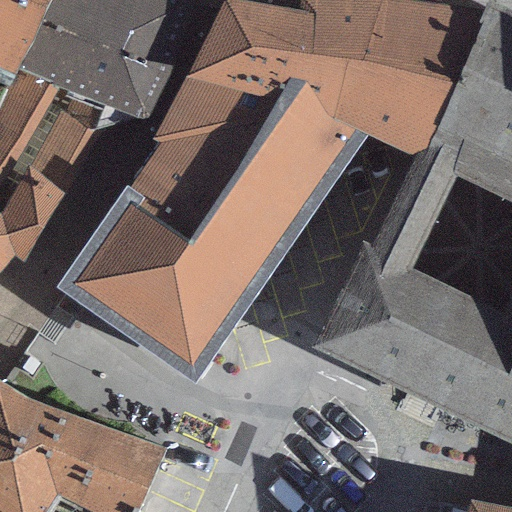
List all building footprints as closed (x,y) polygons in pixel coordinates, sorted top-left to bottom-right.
[(49,0),(0,0),(0,105),(14,75),(20,68),(49,0)] [(179,0),(49,0),(20,68),(118,111),(144,122),(179,43),(163,36),(179,0)] [(474,33),(485,11),(469,7),(372,0),(298,0),(298,1),(296,9),(229,0),(224,0),(152,139),(159,144),(129,189),(126,186),(56,288),(194,384),(367,136),(416,158),(474,33)] [(511,10),(490,0),(489,0),(485,11),(474,33),(416,158),(309,348),(424,404),(511,446),(511,10)] [(64,193),(118,111),(20,68),(14,75),(0,105),(0,212),(28,168),(64,193)] [(64,193),(28,168),(0,212),(0,271),(13,256),(22,262),(64,193)] [(22,397),(0,383),(0,511),(45,511),(56,496),(91,511),(138,511),(166,449),(22,397)] [(471,511),(441,503),(438,511),(471,511)]
